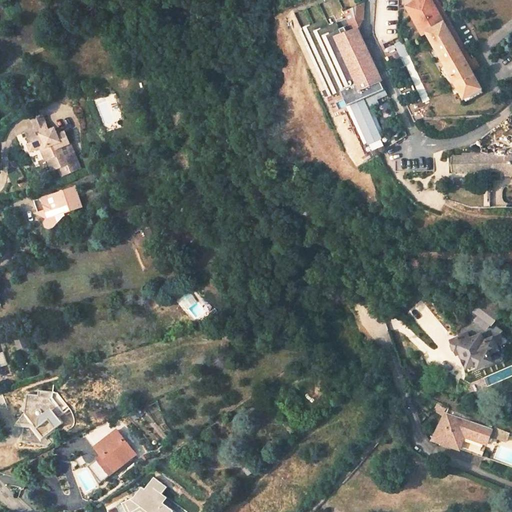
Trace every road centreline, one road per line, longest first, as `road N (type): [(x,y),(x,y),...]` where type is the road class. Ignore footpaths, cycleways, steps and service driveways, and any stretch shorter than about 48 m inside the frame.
road 1 (track): [(377,326),(357,271),(308,230),(317,220),(383,250),(511,254)]
road 2 (residential): [(368,0),(367,33),(419,146),(469,139),(511,107)]
road 3 (residential): [(511,484),(423,442),(377,326)]
